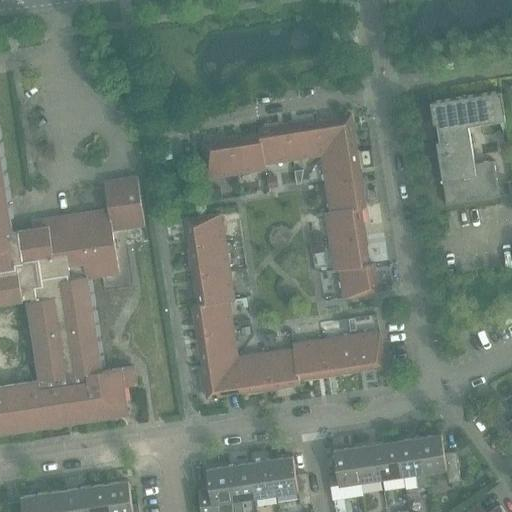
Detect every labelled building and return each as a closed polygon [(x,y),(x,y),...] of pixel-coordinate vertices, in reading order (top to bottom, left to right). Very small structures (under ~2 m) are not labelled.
[(439,141),(436,142),(446,205),(499,197),(493,161),(474,163),(468,126),(505,121),(500,91),(430,102),(433,124),(436,123),(439,141)] [(317,127),(321,155),(356,149),(350,114),(335,117),(336,124),(317,127)] [(294,160),(321,155),(317,127),(316,119),(288,124),(294,160)] [(264,164),(294,160),(288,124),(258,129),(259,133),(264,164)] [(265,169),(264,164),(259,133),(259,134),(231,138),(237,174),(265,169)] [(207,178),(237,174),(231,138),(202,143),(207,178)] [(356,149),(321,156),(325,182),(360,177),(356,149)] [(0,302),(26,299),(39,381),(101,371),(87,278),(118,273),(112,230),(144,225),(137,177),(104,182),(108,210),(31,221),(32,229),(12,232),(0,155),(0,302)] [(274,176),(266,177),(268,189),(269,189),(276,187),(274,176)] [(325,182),(330,212),(360,208),(365,207),(360,177),(325,182)] [(511,182),(511,181),(503,182),(505,192),(511,190),(511,182)] [(219,189),(209,191),(211,201),(221,200),(219,189)] [(324,213),(329,241),(364,235),(360,208),(330,212),(324,213)] [(185,219),(189,248),(225,243),(220,214),(185,219)] [(318,232),(309,234),(310,244),(320,242),(318,232)] [(334,271),(338,270),(369,264),(364,235),(329,241),(334,271)] [(189,248),(193,276),(229,270),(225,243),(189,248)] [(321,243),(311,245),(312,253),(323,252),(321,243)] [(244,255),(235,256),(237,269),(246,268),(244,255)] [(369,264),(338,270),(343,299),(378,293),(374,263),(370,264),(369,264)] [(193,276),(197,305),(228,301),(233,301),(229,270),(193,276)] [(192,306),(197,335),(232,328),(228,301),(197,305),(192,306)] [(353,318),(347,319),(349,332),(355,331),(353,318)] [(249,326),(240,327),(241,334),(250,333),(249,326)] [(197,335),(201,361),(237,357),(232,328),(197,335)] [(379,331),(351,335),(357,371),(384,367),(379,331)] [(274,335),(262,336),(264,348),(275,346),(274,335)] [(351,335),(322,340),(326,375),(357,371),(351,335)] [(292,344),(292,349),(298,380),(326,375),(322,340),(292,344)] [(292,349),(267,353),(272,389),(299,385),(299,381),(298,380),(292,349)] [(267,353),(236,357),(240,386),(241,393),(272,389),(267,353)] [(236,357),(201,361),(206,399),(222,396),(221,389),(240,386),(236,357)] [(0,433),(10,432),(10,434),(35,430),(34,429),(112,417),(117,420),(122,413),(123,413),(126,415),(131,407),(126,404),(124,387),(136,385),(133,367),(101,371),(39,381),(39,380),(0,385),(0,433)] [(419,438),(424,472),(446,469),(448,483),(450,483),(450,487),(458,486),(458,482),(460,482),(455,452),(444,454),(441,435),(419,438)] [(426,486),(424,472),(419,438),(398,441),(403,475),(415,474),(417,487),(426,486)] [(381,479),(403,475),(398,441),(376,444),(381,479)] [(360,482),(381,479),(376,444),(355,447),(360,482)] [(337,475),(329,476),(330,486),(338,485),(360,482),(355,447),(333,451),(337,475)] [(292,457),(270,460),(275,495),(297,491),(299,506),(311,504),(306,474),(295,476),(292,457)] [(270,460),(249,463),(254,498),(275,495),(270,460)] [(249,463),(227,466),(234,511),(243,511),(242,499),(254,498),(249,463)] [(234,511),(227,466),(206,469),(208,489),(197,491),(200,511),(234,511)] [(128,481),(106,485),(110,511),(138,511),(138,505),(132,505),(128,481)] [(110,511),(106,485),(84,488),(88,511),(110,511)] [(63,491),(66,511),(88,511),(84,488),(63,491)] [(44,511),(66,511),(63,491),(42,494),(44,511)] [(44,511),(42,494),(20,497),(20,501),(7,503),(8,511),(44,511)]
